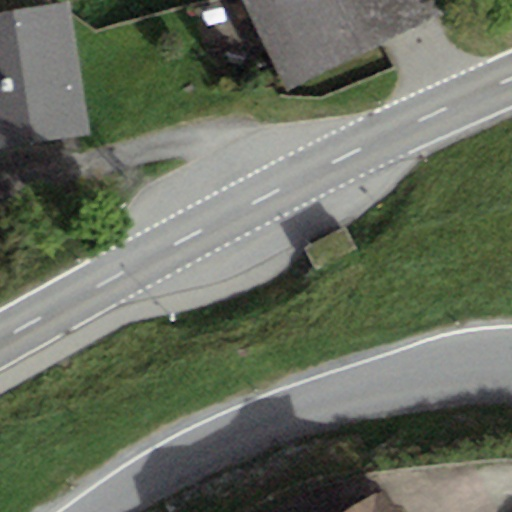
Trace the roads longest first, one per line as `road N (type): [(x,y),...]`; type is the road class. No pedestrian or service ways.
road 1 (tertiary): [(0,349),(292,186),(511,81)]
road 2 (unclassified): [(103,511),(226,436),(391,379),(511,363)]
